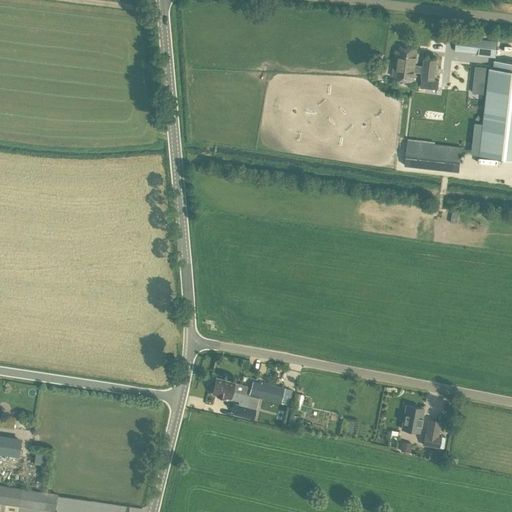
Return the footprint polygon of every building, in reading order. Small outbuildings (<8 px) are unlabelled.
[(457,36),(455,51),(496,55),(498,41),(457,36)] [(395,49),(394,61),(398,61),(396,78),(413,81),(414,71),(423,73),(422,78),(435,79),(438,60),(425,59),(424,66),(415,65),(418,49),(400,47),(399,50),(395,49)] [(489,68),(478,155),(511,159),(511,62),(494,60),(493,68),(489,68)] [(408,141),(405,166),(459,172),(462,147),(408,141)] [(215,377),(212,385),(244,392),(246,385),(234,382),(234,381),(215,377)] [(281,402),(285,388),(273,385),(273,384),(261,382),(260,384),(251,382),(250,384),(248,393),(257,396),(281,402)] [(244,392),(212,385),(210,394),(234,400),(234,399),(242,401),(244,392)] [(252,418),(257,396),(248,393),(244,392),(242,401),(240,401),(239,403),(239,405),(238,405),(236,404),(235,406),(234,414),(245,416),(249,417),(252,418)] [(296,393),(292,409),(298,410),(302,394),(296,393)] [(406,405),(401,429),(419,433),(424,408),(406,405)] [(275,422),(277,413),(268,410),(266,419),(275,422)] [(0,423),(14,425),(15,414),(0,412),(0,423)] [(289,414),(287,425),(294,427),(297,415),(289,414)] [(425,433),(422,445),(439,448),(441,437),(439,437),(441,422),(428,419),(425,434),(425,433)] [(0,451),(19,454),(21,440),(20,440),(0,437),(0,451)] [(401,441),(399,450),(409,452),(411,443),(401,441)] [(0,503),(55,511),(58,494),(13,487),(0,485),(0,503)]
